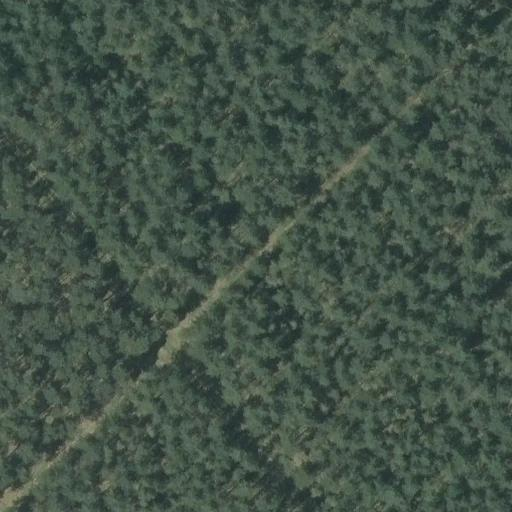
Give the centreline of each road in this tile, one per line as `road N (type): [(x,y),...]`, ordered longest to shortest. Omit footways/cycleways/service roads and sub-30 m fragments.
road 1 (track): [(0,497),(511,10)]
road 2 (track): [(0,136),(309,511)]
